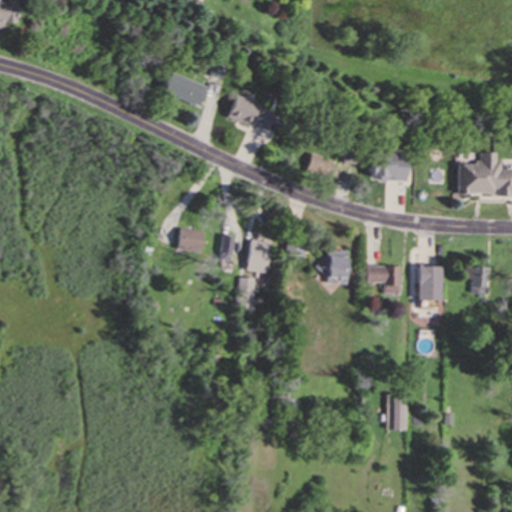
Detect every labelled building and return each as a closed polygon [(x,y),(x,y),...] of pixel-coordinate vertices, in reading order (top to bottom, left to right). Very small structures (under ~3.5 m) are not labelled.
[(0,25),(21,27),(21,4),(0,3),(0,25)] [(200,109),(208,89),(173,75),(165,95),(200,109)] [(262,134),(270,116),(235,100),(227,118),(262,134)] [(356,150),(345,150),(345,166),(356,166),(356,150)] [(499,155),(478,154),(478,165),(458,165),(458,197),(511,197),(511,170),(499,171),(499,155)] [(410,157),(371,156),(370,182),(409,182),(410,157)] [(175,249),(199,257),(205,239),(182,231),(175,249)] [(232,237),(220,237),(219,256),(231,257),(232,237)] [(273,244),(250,241),(246,273),(269,276),(273,244)] [(349,286),(349,254),(323,254),(323,286),(349,286)] [(442,268),(419,268),(419,303),(442,303),(442,268)] [(367,286),(382,286),(382,297),(400,297),(400,269),(367,269),(367,286)] [(484,270),(468,270),(468,298),(484,298),(484,270)]
